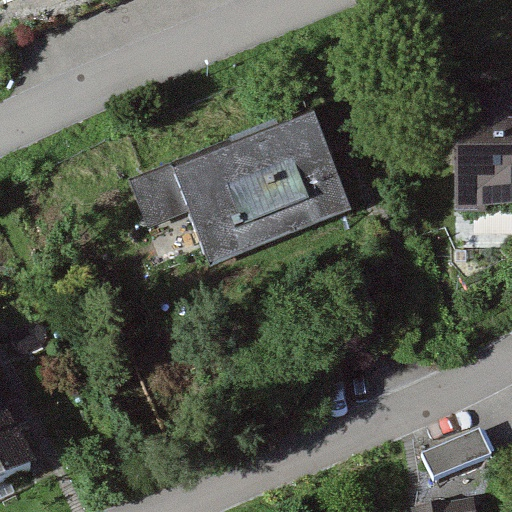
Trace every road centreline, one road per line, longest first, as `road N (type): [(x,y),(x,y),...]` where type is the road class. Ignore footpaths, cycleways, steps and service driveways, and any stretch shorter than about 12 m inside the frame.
road 1 (residential): [(162,511),(511,362)]
road 2 (residential): [(0,129),(315,0)]
